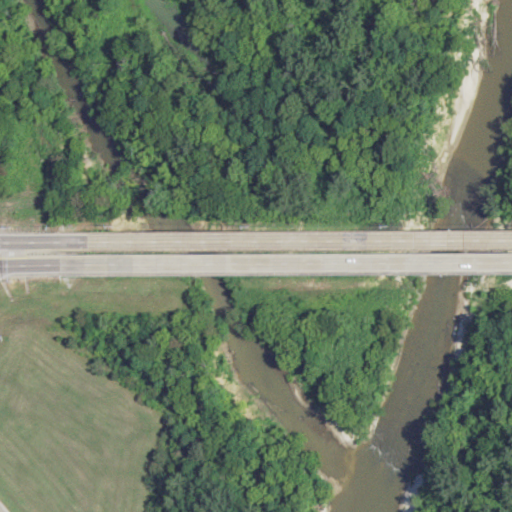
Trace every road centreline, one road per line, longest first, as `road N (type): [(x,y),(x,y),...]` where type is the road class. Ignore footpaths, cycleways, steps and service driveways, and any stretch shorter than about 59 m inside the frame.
road 1 (tertiary): [(57,267),(511,264)]
road 2 (tertiary): [(511,239),(59,243)]
